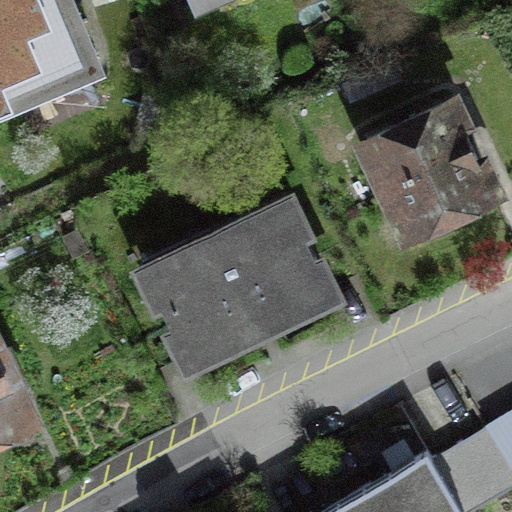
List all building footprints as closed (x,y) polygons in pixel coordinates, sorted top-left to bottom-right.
[(0,0),(0,102),(93,63),(65,0),(0,0)] [(448,98),(366,137),(410,228),(491,189),(448,98)] [(0,176),(0,203),(171,124),(163,101),(0,176)] [(330,290),(287,200),(145,268),(188,358),(330,290)] [(0,428),(26,416),(0,360),(0,428)] [(485,424),(431,458),(403,413),(343,442),(359,470),(377,460),(384,473),(321,511),(463,511),(511,481),(511,465),(488,428),(485,424)] [(511,465),(511,413),(488,428),(511,465)]
